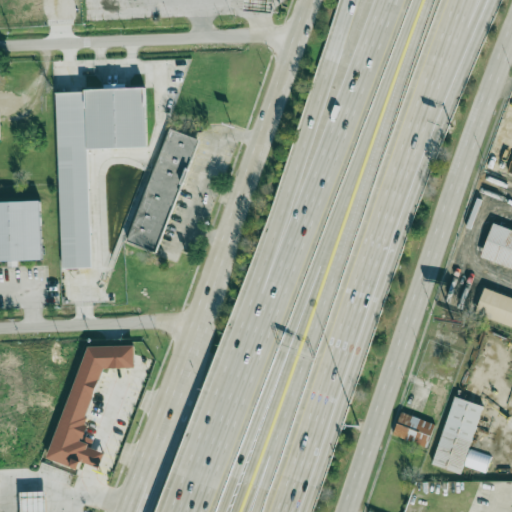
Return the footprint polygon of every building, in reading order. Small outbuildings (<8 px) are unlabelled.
[(62,268),(92,266),(87,148),(146,145),(144,88),(55,92),(62,268)] [(128,239),(156,250),(199,139),(170,128),(128,239)] [(0,201),(0,261),(42,260),(40,200),(0,201)] [(511,230),(492,224),(481,258),(511,268),(511,230)] [(511,326),(511,297),(483,288),(475,314),(511,326)] [(134,345),(135,367),(104,367),(82,423),(87,426),(84,435),(93,438),(86,462),(82,460),(79,469),(46,457),(88,346),(134,345)] [(461,474),(482,405),(454,396),(432,465),(461,474)] [(424,448),(435,426),(403,411),(392,433),(424,448)] [(45,491),(45,511),(20,511),(20,492),(45,491)]
